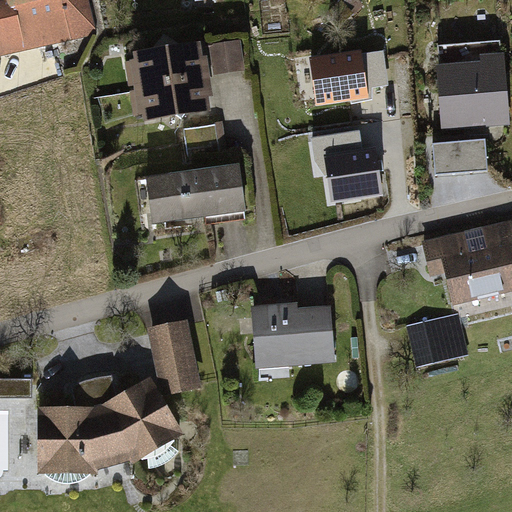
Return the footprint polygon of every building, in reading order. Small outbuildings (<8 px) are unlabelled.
[(0,9),(0,52),(93,32),(86,0),(16,0),(18,6),(0,9)] [(361,8),(353,0),(347,0),(332,14),(342,25),(361,8)] [(240,42),(213,46),(217,75),(244,71),(240,42)] [(503,43),(440,47),(445,126),(508,122),(503,43)] [(145,84),(145,88),(202,79),(198,49),(179,52),(170,46),(165,54),(141,58),(141,62),(134,63),(138,85),(145,84)] [(362,56),(313,62),(318,104),(367,98),(362,56)] [(138,85),(134,63),(127,64),(130,86),(138,85)] [(207,110),(202,79),(145,88),(146,93),(139,94),(142,115),(149,114),(150,118),(174,114),(183,119),(188,112),(207,110)] [(142,115),(139,94),(131,95),(134,117),(142,115)] [(187,146),(220,141),(217,124),(185,129),(187,146)] [(332,159),(327,160),(333,201),(383,194),(377,152),(364,154),(361,134),(329,138),(332,159)] [(220,141),(187,146),(190,162),(222,157),(220,141)] [(472,142),(434,145),(437,176),(474,174),(472,142)] [(172,176),(149,180),(155,225),(209,217),(210,224),(222,222),(221,215),(246,212),(239,166),(212,171),(212,175),(172,181),(172,176)] [(448,272),(455,302),(511,288),(511,229),(511,225),(485,232),(486,237),(467,241),(466,236),(425,245),(432,275),(448,272)] [(255,312),(259,357),(290,355),(290,363),(334,359),(331,312),(290,315),(289,309),(255,312)] [(452,317),(411,327),(420,366),(461,356),(452,317)] [(198,387),(185,326),(153,333),(167,393),(198,387)] [(27,381),(0,381),(0,394),(27,395),(27,381)] [(42,412),(43,472),(46,472),(92,472),(95,472),(95,468),(133,458),(135,461),(142,457),(143,461),(149,461),(151,468),(160,466),(168,462),(174,458),(179,453),(172,447),(176,442),(174,438),(181,434),(151,383),(119,401),(113,383),(75,394),(79,412),(42,412)] [(92,472),(46,472),(46,476),(50,478),(55,481),(61,483),(67,484),(73,484),(79,482),(85,480),(89,477),(92,475),(92,472)]
